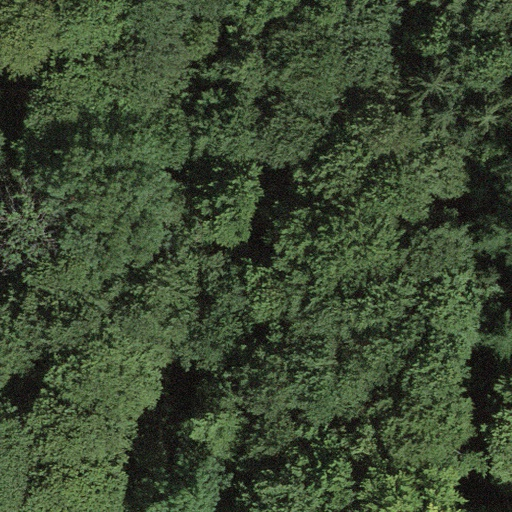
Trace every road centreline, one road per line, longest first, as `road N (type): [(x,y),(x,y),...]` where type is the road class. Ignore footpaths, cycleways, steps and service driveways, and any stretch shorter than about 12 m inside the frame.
road 1 (track): [(0,369),(0,511),(475,511),(511,476)]
road 2 (track): [(450,0),(331,155),(284,264),(235,439)]
